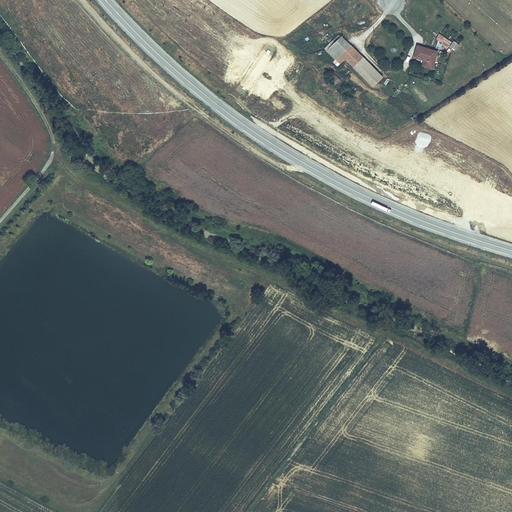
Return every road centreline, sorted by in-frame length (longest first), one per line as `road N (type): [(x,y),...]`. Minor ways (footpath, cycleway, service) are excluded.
road 1 (motorway): [(147,0),(323,121),(511,226)]
road 2 (motorway): [(511,207),(333,107),(175,0)]
